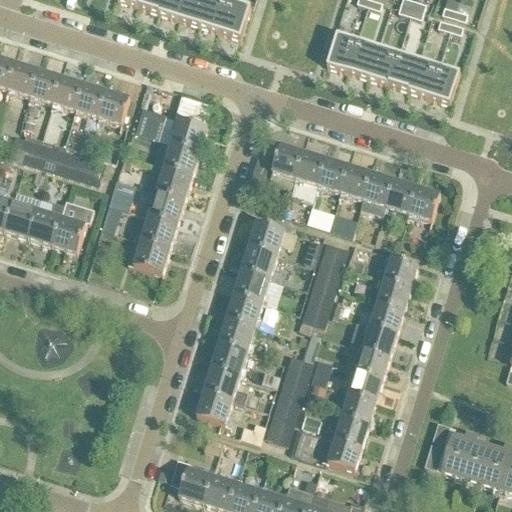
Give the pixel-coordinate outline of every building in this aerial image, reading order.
[(121,0),(118,10),(140,17),(144,0),(121,0)] [(144,0),(140,17),(160,23),(166,0),(144,0)] [(166,0),(160,23),(180,29),(189,0),(166,0)] [(199,0),(189,0),(180,29),(200,36),(210,3),(199,0)] [(210,3),(200,36),(220,42),(230,10),(210,3)] [(360,5),(358,13),(369,16),(372,8),(360,5)] [(402,12),(402,15),(413,18),(415,10),(404,7),(402,12)] [(372,8),(369,16),(381,20),(383,12),(372,8)] [(230,10),(220,42),(242,48),(252,16),(230,10)] [(415,10),(413,18),(424,22),(425,19),(427,14),(415,10)] [(401,18),(399,22),(411,26),(413,18),(402,15),(401,18)] [(445,16),(443,24),(454,28),(457,20),(445,16)] [(413,18),(411,26),(422,30),(424,24),(424,22),(413,18)] [(457,20),(454,28),(466,31),(468,24),(457,20)] [(441,30),(439,38),(450,41),(453,34),(441,30)] [(453,34),(450,41),(462,45),(464,37),(453,34)] [(338,43),(328,75),(349,82),(359,50),(338,43)] [(359,50),(349,82),(369,88),(379,56),(359,50)] [(379,56),(369,88),(389,94),(399,62),(379,56)] [(399,62),(389,94),(409,101),(419,69),(399,62)] [(0,96),(10,100),(19,73),(0,67),(0,96)] [(419,69),(409,101),(430,107),(440,75),(419,69)] [(10,100),(33,107),(41,80),(19,73),(10,100)] [(440,75),(430,107),(451,114),(461,82),(440,75)] [(33,107),(55,114),(64,87),(41,80),(33,107)] [(55,114),(78,121),(86,94),(64,87),(55,114)] [(78,121),(101,128),(109,101),(86,94),(78,121)] [(109,101),(101,128),(124,135),(132,109),(109,101)] [(180,129),(206,137),(213,115),(183,105),(176,128),(180,129)] [(180,129),(145,118),(137,143),(172,154),(180,129)] [(227,135),(231,124),(220,121),(216,132),(227,135)] [(26,129),(24,137),(33,139),(35,132),(26,129)] [(180,129),(172,154),(201,163),(208,138),(206,137),(180,129)] [(17,147),(14,157),(25,160),(28,150),(17,147)] [(25,160),(36,164),(39,154),(28,150),(25,160)] [(36,164),(47,167),(50,157),(39,154),(36,164)] [(172,154),(165,178),(193,187),(201,163),(172,154)] [(274,181),(297,189),(306,161),(282,154),(274,181)] [(11,167),(22,170),(25,160),(14,157),(11,167)] [(47,167),(58,171),(61,161),(50,157),(47,167)] [(22,170),(33,174),(36,164),(25,160),(22,170)] [(58,171),(70,174),(73,164),(61,161),(58,171)] [(297,189),(320,196),(328,168),(306,161),(297,189)] [(33,174),(44,177),(47,167),(36,164),(33,174)] [(70,174),(81,178),(84,168),(73,164),(70,174)] [(44,177),(55,180),(58,171),(47,167),(44,177)] [(263,186),(267,169),(259,167),(255,184),(263,186)] [(81,178),(93,181),(96,171),(84,168),(81,178)] [(320,196),(342,203),(351,175),(328,168),(320,196)] [(55,180),(67,184),(70,174),(58,171),(55,180)] [(96,171),(93,181),(103,184),(106,174),(96,171)] [(67,184),(78,188),(81,178),(70,174),(67,184)] [(342,203),(365,210),(373,182),(351,175),(342,203)] [(78,188),(90,191),(93,181),(81,178),(78,188)] [(165,178),(157,202),(186,211),(193,187),(165,178)] [(93,181),(90,191),(100,194),(103,184),(93,181)] [(365,210),(387,217),(396,189),(373,182),(365,210)] [(387,217),(410,224),(418,196),(396,189),(387,217)] [(418,196),(410,224),(433,231),(441,204),(418,196)] [(157,202),(150,226),(178,235),(186,211),(157,202)] [(0,239),(6,241),(15,212),(0,207),(0,239)] [(63,227),(54,256),(79,264),(88,232),(92,233),(96,219),(68,211),(63,227)] [(6,241),(30,248),(39,220),(15,212),(6,241)] [(118,230),(122,218),(111,215),(107,227),(118,230)] [(343,218),(336,232),(354,241),(361,227),(343,218)] [(30,248),(54,256),(63,227),(39,220),(30,248)] [(150,226),(143,250),(171,259),(178,235),(150,226)] [(258,232),(250,257),(279,266),(287,241),(258,232)] [(171,259),(143,250),(135,275),(163,284),(171,259)] [(329,254),(325,265),(335,268),(336,266),(339,257),(329,254)] [(250,257),(243,281),(271,290),(279,266),(250,257)] [(349,260),(339,257),(336,266),(346,270),(349,260)] [(325,265),(322,276),(332,279),(333,276),(335,268),(325,265)] [(336,266),(335,268),(333,276),(343,279),(346,270),(336,266)] [(393,267),(385,291),(412,299),(419,275),(393,267)] [(322,276),(319,287),(329,290),(330,286),(332,279),(322,276)] [(333,276),(332,279),(330,286),(340,289),(343,279),(333,276)] [(243,281),(235,305),(264,314),(271,290),(243,281)] [(330,286),(329,290),(327,295),(337,298),(340,289),(330,286)] [(319,287),(315,297),(325,301),(327,295),(329,290),(319,287)] [(385,291),(378,313),(405,322),(412,299),(385,291)] [(327,295),(325,301),(324,305),(334,308),(337,298),(327,295)] [(315,297),(312,308),(322,312),(324,305),(325,301),(315,297)] [(235,305),(228,329),(256,338),(264,314),(235,305)] [(324,305),(322,312),(321,314),(331,317),(334,308),(324,305)] [(312,308),(308,319),(318,322),(321,314),(322,312),(312,308)] [(378,313),(371,336),(397,344),(405,322),(378,313)] [(321,314),(318,322),(318,324),(328,327),(331,317),(321,314)] [(343,326),(346,317),(336,315),(334,324),(343,326)] [(315,333),(318,324),(318,322),(308,319),(305,330),(312,332),(314,333),(315,333)] [(318,324),(315,333),(325,337),(328,327),(318,324)] [(228,329),(220,353),(249,362),(256,338),(228,329)] [(303,330),(300,339),(311,343),(314,333),(312,332),(305,330),(303,330)] [(371,336),(364,359),(390,367),(397,344),(371,336)] [(220,353),(213,377),(241,386),(249,362),(220,353)] [(314,372),(317,362),(307,359),(304,369),(314,372)] [(364,359),(357,381),(383,390),(390,367),(364,359)] [(332,392),(339,369),(323,364),(316,387),(332,392)] [(294,366),(290,378),(300,381),(301,379),(304,369),(294,366)] [(314,372),(304,369),(301,379),(311,383),(314,372)] [(213,377),(205,402),(234,410),(241,386),(213,377)] [(290,378),(286,390),(297,393),(297,390),(300,381),(290,378)] [(301,379),(300,381),(297,390),(308,393),(311,383),(301,379)] [(357,381),(350,404),(376,412),(383,390),(357,381)] [(286,390),(283,401),(293,404),(294,400),(297,393),(286,390)] [(297,390),(297,393),(294,400),(304,403),(308,393),(297,390)] [(326,397),(314,393),(311,402),(323,406),(326,397)] [(294,400),(293,404),(291,410),(301,413),(304,403),(294,400)] [(283,401),(279,413),(289,416),(291,410),(293,404),(283,401)] [(234,410),(205,402),(198,426),(226,435),(234,410)] [(350,404),(343,427),(369,435),(376,412),(350,404)] [(291,410),(289,416),(288,421),(298,424),(301,413),(291,410)] [(279,413),(275,425),(286,428),(288,421),(289,416),(279,413)] [(288,421),(286,428),(285,431),(295,434),(298,424),(288,421)] [(316,440),(319,429),(306,424),(303,436),(316,440)] [(275,425),(272,437),(282,440),(285,431),(286,428),(275,425)] [(343,427),(336,450),(362,458),(369,435),(343,427)] [(285,431),(282,440),(281,441),(292,444),(295,434),(285,431)] [(454,444),(455,444),(457,437),(439,432),(437,439),(454,444)] [(278,452),(281,441),(282,440),(272,437),(268,448),(278,452)] [(291,463),(301,466),(309,442),(299,439),(291,463)] [(452,452),(454,444),(437,439),(435,446),(452,452)] [(281,441),(278,452),(288,455),(292,444),(281,441)] [(443,481),(480,493),(491,455),(477,451),(479,445),(468,441),(466,447),(455,444),(454,444),(452,452),(450,459),(448,467),(445,474),(443,481)] [(435,446),(433,454),(450,459),(452,452),(435,446)] [(362,458),(336,450),(328,473),(355,481),(362,458)] [(480,493),(511,502),(511,454),(507,453),(505,459),(491,455),(480,493)] [(433,454),(430,461),(448,467),(450,459),(433,454)] [(430,461),(428,469),(445,474),(448,467),(430,461)] [(192,473),(180,469),(172,492),(184,495),(189,478),(190,478),(192,473)] [(426,476),(443,481),(445,474),(428,469),(426,476)] [(168,490),(172,479),(162,476),(159,488),(168,490)] [(180,507),(197,511),(205,511),(214,486),(190,478),(189,478),(184,495),(180,507)] [(205,511),(232,511),(238,494),(214,486),(205,511)] [(232,511),(258,511),(262,501),(238,494),(232,511)] [(258,511),(285,511),(286,509),(262,501),(258,511)]
